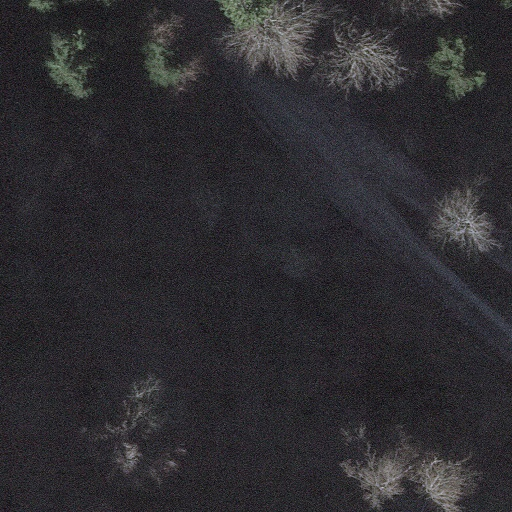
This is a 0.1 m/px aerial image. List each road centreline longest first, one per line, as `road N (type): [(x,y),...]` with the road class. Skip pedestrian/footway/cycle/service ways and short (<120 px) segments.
road 1 (track): [(205,0),(268,76),(511,242)]
road 2 (track): [(268,76),(400,221),(511,325)]
